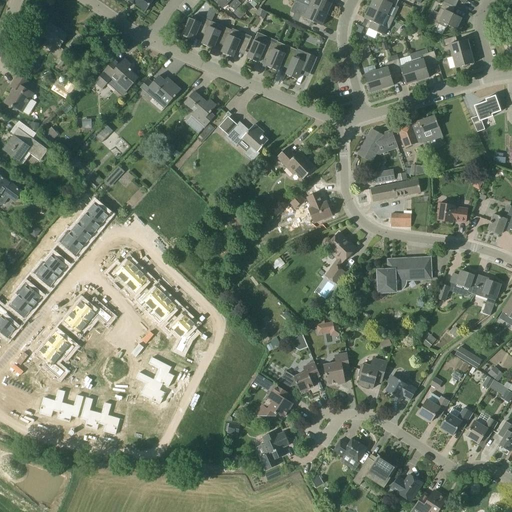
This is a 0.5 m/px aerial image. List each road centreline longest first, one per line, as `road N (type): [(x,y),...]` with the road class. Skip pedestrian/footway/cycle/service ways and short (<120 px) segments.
road 1 (residential): [(0,408),(64,443),(153,453),(219,334),(216,318),(166,268),(118,234),(102,241),(0,365)]
road 2 (residential): [(511,263),(365,226),(343,179),(344,123)]
road 3 (residential): [(344,123),(146,40)]
road 4 (residential): [(511,480),(479,461),(431,457),(376,419),(334,412)]
road 5 (residential): [(492,76),(361,116)]
road 6 (residential): [(361,116),(343,41),(354,0)]
